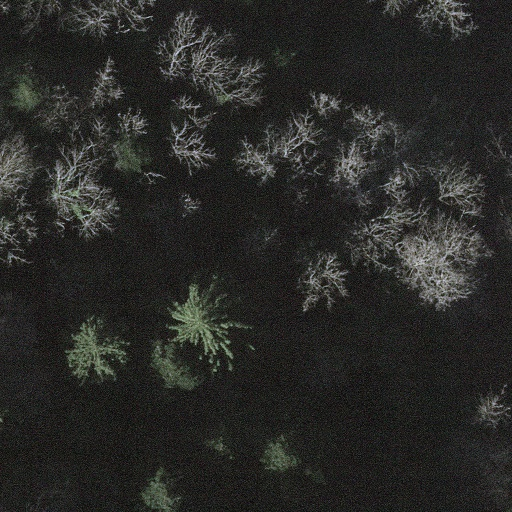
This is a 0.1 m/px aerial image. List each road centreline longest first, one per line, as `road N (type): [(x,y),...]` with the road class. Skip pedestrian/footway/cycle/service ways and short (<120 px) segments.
road 1 (track): [(396,0),(393,32),(409,102),(511,326)]
road 2 (track): [(0,338),(272,511)]
